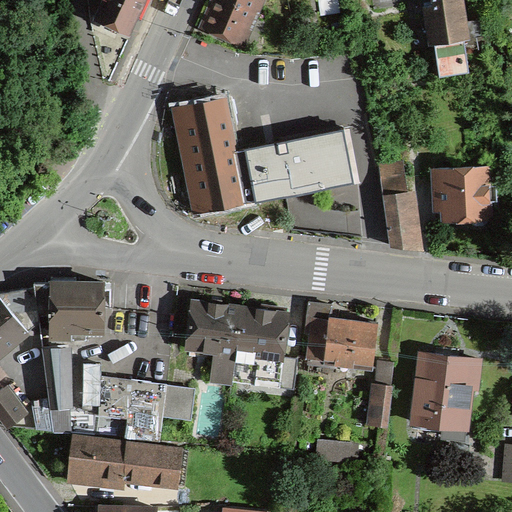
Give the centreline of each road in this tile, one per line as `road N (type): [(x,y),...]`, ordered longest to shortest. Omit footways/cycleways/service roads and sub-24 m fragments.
road 1 (tertiary): [(192,254),(511,290)]
road 2 (tertiary): [(29,244),(192,254)]
road 3 (residential): [(125,122),(95,96),(75,0)]
road 4 (secondary): [(180,0),(125,122)]
road 5 (tertiary): [(192,254),(102,166)]
